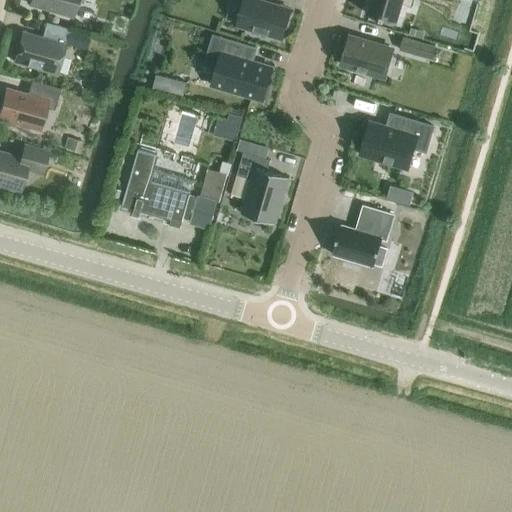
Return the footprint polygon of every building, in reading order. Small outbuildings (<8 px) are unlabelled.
[(31,0),(30,5),(74,17),(78,0),(31,0)] [(254,0),(245,0),(238,26),(282,39),(290,11),(272,5),(254,0)] [(372,0),(368,15),(396,24),(402,3),(409,5),(410,0),(372,0)] [(37,37),(22,33),(14,62),(58,74),(67,44),(65,43),(69,29),(46,23),(44,31),(42,38),(37,37)] [(213,36),(206,62),(218,65),(212,86),(263,101),(273,68),(254,62),(253,62),(255,55),(257,49),(213,36)] [(350,37),(342,65),(384,79),(394,49),(366,41),(350,37)] [(402,44),(400,51),(424,58),(428,45),(404,38),(402,44)] [(6,89),(0,109),(0,119),(20,125),(20,127),(28,130),(29,127),(40,131),(46,108),(54,111),(60,89),(31,81),(29,89),(27,95),(21,94),(6,89)] [(91,81),(88,94),(99,97),(103,84),(91,81)] [(219,118),(214,136),(235,142),(242,118),(229,114),(227,120),(219,118)] [(370,122),(360,156),(408,170),(414,149),(426,153),(434,127),(391,114),(389,120),(387,127),(380,125),(370,122)] [(66,139),(62,151),(79,156),(83,144),(66,139)] [(42,174),(48,153),(24,146),(23,152),(21,159),(11,156),(0,152),(0,186),(20,192),(26,170),(42,174)] [(168,218),(182,223),(190,195),(150,184),(158,156),(138,150),(123,205),(168,218)] [(244,153),(237,176),(252,180),(242,214),(275,224),(282,200),(288,178),(267,172),(271,161),(244,153)] [(223,162),(220,172),(229,175),(232,164),(231,164),(223,162)] [(113,193),(112,198),(119,200),(121,191),(114,189),(113,193)] [(402,189),(398,203),(410,206),(414,192),(402,189)] [(198,196),(190,224),(209,229),(217,202),(200,197),(198,196)] [(341,226),(333,255),(374,267),(375,264),(382,266),(387,250),(380,247),(382,240),(387,241),(394,216),(364,207),(360,218),(357,230),(352,229),(341,226)] [(220,215),(217,226),(227,228),(230,218),(220,215)]
